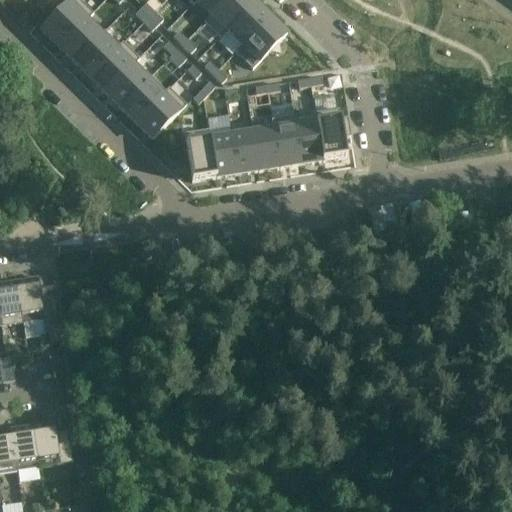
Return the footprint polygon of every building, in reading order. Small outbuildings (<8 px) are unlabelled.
[(46,0),(41,0),(36,6),(41,12),(50,3),(46,0)] [(76,0),(74,0),(41,34),(57,49),(85,22),(87,23),(93,16),(76,0)] [(199,0),(196,3),(197,4),(211,18),(212,19),(230,0),(199,0)] [(211,18),(204,25),(221,41),(228,34),(255,6),(248,0),(230,0),(212,19),(211,18)] [(148,4),(142,10),(151,19),(156,13),(148,4)] [(255,6),(228,34),(242,48),(243,50),(271,22),(255,6)] [(156,13),(151,19),(159,27),(165,21),(156,13)] [(138,14),(133,20),(141,28),(147,23),(138,14)] [(85,22),(57,49),(73,65),(101,37),(87,23),(85,22)] [(242,48),(235,55),(252,72),(287,38),(271,22),(243,50),(242,48)] [(147,23),(141,28),(150,37),(155,31),(147,23)] [(101,37),(73,65),(89,81),(120,49),(119,49),(104,34),(101,37)] [(179,35),(173,40),(182,49),(187,43),(179,35)] [(187,43),(182,49),(190,57),(196,52),(187,43)] [(120,49),(89,81),(105,96),(136,65),(140,62),(123,45),(119,49),(120,49)] [(168,45),(163,51),(172,60),(177,54),(168,45)] [(177,54),(172,60),(181,68),(186,63),(177,54)] [(136,65),(105,96),(120,112),(151,81),(136,65)] [(209,65),(204,71),(212,79),(218,74),(209,65)] [(192,69),(187,74),(195,83),(201,77),(192,69)] [(218,74),(212,79),(221,88),(226,82),(218,74)] [(321,80),(310,82),(311,90),(323,88),(321,80)] [(151,81),(120,112),(136,128),(167,96),(165,94),(151,81)] [(310,82),(298,84),(299,91),(311,90),(310,82)] [(209,85),(201,94),(207,99),(215,91),(209,85)] [(279,87),(267,88),(268,96),(280,94),(279,87)] [(267,89),(255,91),(256,99),(268,97),(267,89)] [(167,96),(136,128),(152,143),(186,108),(169,91),(165,94),(167,96)] [(236,93),(224,95),(226,103),(237,101),(236,93)] [(201,94),(193,102),(198,108),(207,99),(201,94)] [(292,108),(271,111),(272,123),(271,123),(272,128),(274,128),(280,171),(302,168),(295,119),(294,119),(292,108)] [(339,112),(317,116),(325,164),(347,161),(343,141),(351,140),(348,121),(340,122),(339,112)] [(317,116),(295,119),(302,168),(325,164),(317,116)] [(272,128),(251,131),(258,175),(280,171),(274,128),(272,128)] [(251,131),(229,134),(236,178),(258,175),(251,131)] [(209,133),(184,137),(192,185),(214,182),(207,138),(209,137),(209,133)] [(209,137),(207,138),(214,182),(236,178),(229,134),(209,137)] [(61,210),(62,218),(69,217),(68,209),(61,210)] [(38,280),(16,283),(23,326),(45,322),(47,334),(60,332),(53,288),(40,290),(38,280)] [(16,283),(0,285),(0,319),(1,329),(23,326),(16,283)] [(3,373),(13,372),(12,360),(0,362),(0,385),(5,385),(3,373)] [(15,383),(13,372),(3,373),(5,385),(15,383)] [(32,428),(39,470),(72,465),(68,434),(56,436),(54,424),(32,428)] [(17,473),(39,470),(32,428),(10,431),(11,438),(12,438),(17,473)] [(0,475),(17,473),(12,438),(11,438),(0,439),(0,475)]
